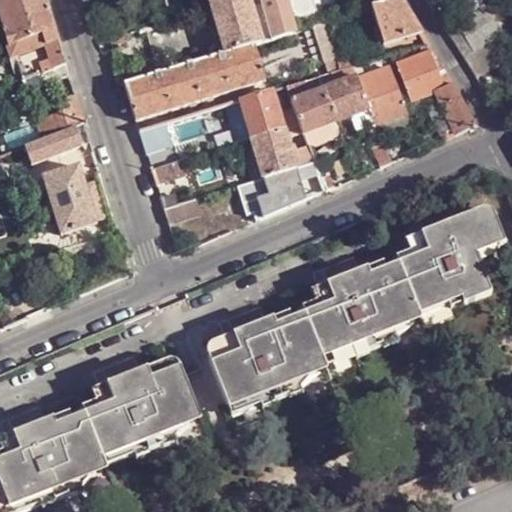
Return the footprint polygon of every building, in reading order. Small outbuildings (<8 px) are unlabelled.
[(0,0),(0,17),(9,47),(11,45),(55,28),(45,0),(0,0)] [(263,42),(250,0),(222,0),(213,3),(210,4),(225,53),(252,45),(263,42)] [(273,38),(261,0),(250,0),(263,42),(273,38)] [(297,31),(287,0),(261,0),(273,38),(297,31)] [(422,33),(400,0),(398,0),(375,7),(371,8),(383,45),(422,33)] [(503,34),(494,20),(480,28),(489,42),(503,34)] [(323,24),(312,26),(328,74),(338,71),(323,24)] [(22,81),(66,65),(55,28),(11,45),(22,81)] [(467,35),(475,50),(489,42),(480,28),(467,35)] [(255,50),(252,45),(225,53),(124,84),(137,121),(267,81),(257,49),(255,50)] [(477,125),(434,51),(395,65),(409,101),(434,90),(444,110),(452,129),(454,135),(477,125)] [(389,67),(355,77),(368,108),(374,123),(406,113),(389,67)] [(354,75),(321,88),(334,122),(368,108),(355,77),(354,75)] [(303,96),(298,84),(285,87),(290,100),(300,124),(304,134),(334,122),(321,88),(303,96)] [(285,129),(273,91),(240,101),(251,139),(285,129)] [(42,139),(84,123),(75,95),(61,100),(63,111),(35,121),(42,138),(42,139)] [(300,124),(290,100),(282,101),(291,126),(300,124)] [(452,129),(444,110),(431,116),(439,134),(440,134),(452,129)] [(336,126),(334,122),(304,134),(305,138),(336,126)] [(90,142),(84,123),(42,139),(24,146),(29,158),(31,164),(90,142)] [(167,123),(140,131),(144,146),(171,137),(167,123)] [(300,124),(291,126),(290,127),(304,164),(314,161),(305,138),(304,134),(300,124)] [(296,167),(285,129),(251,139),(263,177),(296,167)] [(443,140),(454,135),(452,129),(440,134),(443,140)] [(380,167),(390,163),(382,142),(371,147),(380,167)] [(187,174),(183,160),(151,168),(156,184),(187,174)] [(321,178),(320,176),(314,161),(304,164),(311,181),(321,178)] [(61,233),(96,222),(88,199),(94,197),(92,190),(87,191),(87,190),(86,190),(78,166),(43,177),(61,233)] [(294,204),(312,197),(307,184),(301,169),(246,191),(253,209),(291,195),(294,204)] [(326,190),(335,186),(329,172),(320,176),(321,178),(326,190)] [(170,195),(160,197),(164,207),(174,204),(170,195)] [(200,214),(195,198),(174,204),(164,207),(169,223),(200,214)] [(406,226),(410,238),(450,223),(445,211),(406,226)] [(482,212),(475,213),(480,224),(493,219),(492,217),(491,214),(489,214),(487,213),(485,212),(482,212)] [(220,353),(206,359),(225,406),(266,391),(272,403),(279,400),(273,388),(309,373),(324,367),(320,357),(361,341),(366,354),(375,351),(369,337),(404,323),(417,317),(413,307),(441,296),(443,301),(455,297),(459,305),(460,304),(462,307),(489,296),(478,269),(473,254),(501,242),(493,219),(480,224),(475,213),(450,223),(410,238),(403,241),(408,253),(392,260),(397,270),(383,275),(379,264),(356,274),(317,290),(310,293),(314,303),(299,309),(303,320),(290,325),(286,314),(263,324),(222,340),(215,343),(220,353)] [(503,246),(501,242),(473,254),(478,269),(491,264),(489,260),(494,254),(498,249),(503,246)] [(312,276),(317,290),(356,274),(350,260),(312,276)] [(66,302),(80,295),(79,293),(73,275),(59,279),(58,278),(66,302)] [(447,310),(459,305),(455,297),(443,301),(441,296),(413,307),(417,317),(445,306),(447,310)] [(217,327),(222,340),(263,324),(258,310),(217,327)] [(406,328),(404,323),(369,337),(375,351),(381,348),(382,350),(395,345),(393,340),(396,337),(401,330),(406,328)] [(367,356),(366,354),(361,341),(320,357),(324,367),(353,356),(355,361),(367,356)] [(205,354),(206,359),(220,353),(215,343),(212,344),(209,346),(207,348),(206,351),(205,353),(205,354)] [(124,379),(138,373),(134,361),(133,360),(93,376),(98,390),(124,379)] [(166,363),(163,364),(167,375),(180,369),(179,368),(178,366),(176,363),(175,362),(173,362),(169,362),(166,363)] [(163,364),(138,373),(124,379),(98,390),(91,392),(95,403),(80,409),(84,420),(71,425),(67,415),(43,424),(3,440),(0,441),(0,447),(2,453),(0,454),(0,511),(8,511),(7,506),(49,490),(53,503),(62,500),(57,487),(74,480),(91,473),(105,467),(101,456),(142,440),(147,453),(155,450),(150,437),(186,423),(199,418),(180,369),(167,375),(163,364)] [(311,378),(309,373),(273,388),(279,400),(286,397),(288,399),(301,395),(298,390),(301,387),(306,380),(311,378)] [(266,391),(225,406),(230,417),(259,406),(261,410),(273,406),(272,403),(266,391)] [(0,433),(3,440),(43,424),(38,410),(0,425),(0,433)] [(188,428),(186,423),(150,437),(155,450),(162,448),(163,450),(176,445),(174,440),(177,437),(183,430),(188,428)] [(101,456),(105,467),(133,456),(135,460),(148,456),(147,453),(142,440),(101,456)] [(57,487),(62,500),(64,499),(68,497),(69,500),(82,494),(80,490),(83,486),(88,480),(93,478),(91,473),(74,480),(57,487)] [(54,505),(53,503),(49,490),(7,506),(8,511),(24,511),(40,505),(42,510),(54,505)]
